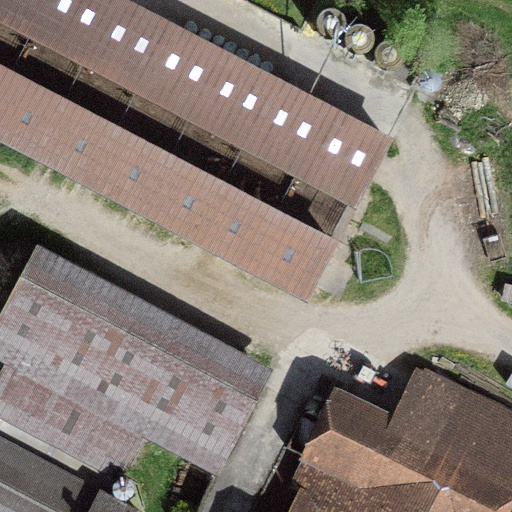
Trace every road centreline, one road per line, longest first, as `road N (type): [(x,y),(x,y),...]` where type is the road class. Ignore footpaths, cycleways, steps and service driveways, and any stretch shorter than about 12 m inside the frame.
road 1 (track): [(434,305),(298,348),(5,202)]
road 2 (track): [(353,86),(425,141),(434,305),(511,342)]
road 3 (track): [(298,348),(220,511)]
